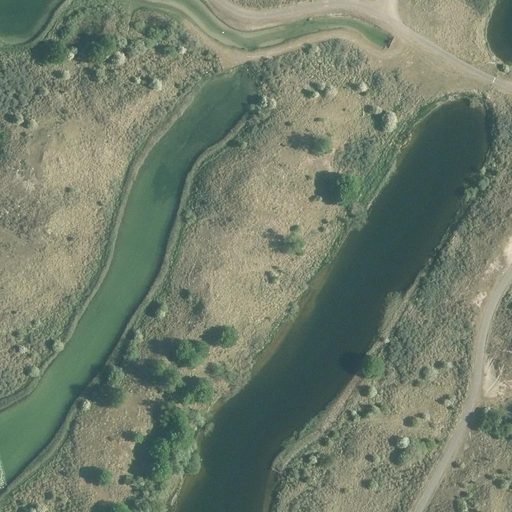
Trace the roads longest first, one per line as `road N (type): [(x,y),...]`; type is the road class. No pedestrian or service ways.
road 1 (track): [(511,89),(350,5),(256,17),(219,0)]
road 2 (track): [(417,511),(471,402),(488,322),(511,272)]
